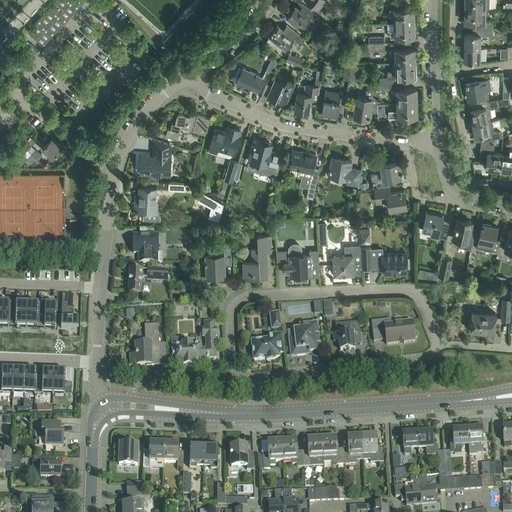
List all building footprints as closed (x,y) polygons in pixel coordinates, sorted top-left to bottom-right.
[(43,46),(84,0),(55,0),(27,31),(43,46)] [(355,12),(358,0),(343,0),(343,3),(355,12)] [(464,0),(465,8),(485,8),(490,8),(490,0),(464,0)] [(321,19),(303,4),(299,8),(295,4),(286,16),(302,29),(308,21),(315,26),(321,19)] [(414,9),(414,8),(390,9),(390,15),(394,15),(394,22),(413,22),(413,9),(414,9)] [(485,21),(485,8),(465,8),(464,22),(477,22),(477,28),(485,28),(493,29),(493,21),(485,21)] [(348,40),(350,31),(338,22),(333,28),(348,40)] [(413,22),(394,22),(388,23),(388,31),(390,31),(391,37),(415,36),(415,35),(414,35),(413,22)] [(305,39),(286,24),(283,28),(278,25),(269,36),(270,36),(265,42),(273,49),(279,43),(286,49),(292,41),(298,47),(305,39)] [(492,35),(493,29),(485,28),(477,28),(473,28),(473,34),(464,34),(464,47),(480,47),(480,35),(492,35)] [(325,47),(314,38),(310,42),(322,52),(325,47)] [(385,51),(385,43),(369,44),(369,51),(385,51)] [(480,60),(480,47),(464,47),(464,60),(480,60)] [(415,49),(415,48),(390,49),(391,56),(395,55),(395,63),(415,62),(414,49),(415,49)] [(304,60),(289,54),(287,60),(301,66),(304,60)] [(272,74),(278,59),(273,57),(266,71),(272,74)] [(415,75),(415,62),(395,63),(396,71),(387,72),(387,77),(380,77),(380,83),(398,82),(398,77),(416,76),(416,75),(415,75)] [(349,80),(351,64),(345,63),(343,79),(349,80)] [(356,81),(359,64),(351,64),(349,80),(356,81)] [(238,65),(234,75),(238,77),(236,83),(249,89),(250,85),(257,88),(257,89),(263,77),(243,67),(238,65)] [(275,77),(271,85),(267,83),(262,94),(275,99),(275,98),(278,99),(278,100),(286,103),(296,81),(288,77),(286,84),(283,82),(283,81),(275,77)] [(487,89),(485,80),(490,79),(490,78),(465,82),(468,98),(485,95),(484,89),(487,89)] [(398,82),(380,83),(376,83),(376,89),(376,90),(392,89),(392,95),(396,95),(397,103),(416,102),(415,89),(417,89),(416,88),(399,89),(398,82)] [(311,98),(317,99),(319,87),(306,85),(305,93),(297,92),(295,109),(296,109),(296,112),(302,113),(302,110),(309,111),(311,98)] [(377,103),(376,90),(376,89),(373,88),(373,90),(367,89),(366,98),(357,97),(356,107),(354,107),(353,116),(354,116),(354,114),(361,115),(361,117),(369,118),(370,107),(376,108),(376,109),(377,108),(377,103)] [(339,108),(341,92),(325,89),(322,113),(338,116),(340,108),(339,108)] [(486,108),(490,107),(501,105),(500,99),(489,100),(477,102),(478,108),(470,110),(472,123),(488,120),(486,108)] [(416,115),(416,102),(397,103),(397,110),(388,111),(389,117),(417,116),(417,115),(416,115)] [(384,103),(377,103),(377,108),(378,119),(385,119),(384,103)] [(190,117),(181,114),(180,114),(179,114),(178,114),(178,115),(177,115),(177,116),(177,117),(175,124),(172,123),(170,129),(168,128),(165,136),(177,139),(181,126),(193,130),(192,130),(206,134),(210,118),(209,118),(205,117),(205,116),(197,114),(196,117),(190,115),(190,117)] [(492,119),(488,120),(472,123),(474,135),(482,134),(483,140),(489,139),(504,137),(503,133),(500,131),(494,132),(492,119)] [(215,129),(210,146),(235,153),(240,136),(239,136),(240,130),(233,128),(231,134),(227,132),(226,131),(226,132),(215,129)] [(52,157),(62,147),(52,137),(42,148),(52,157)] [(171,144),(169,143),(154,139),(153,152),(155,152),(155,155),(141,154),(140,173),(149,173),(149,169),(170,170),(171,144)] [(254,139),(248,161),(257,163),(255,169),(276,175),(279,167),(282,153),(270,150),(272,144),(254,139)] [(500,170),(501,155),(493,154),(494,146),(489,145),(489,139),(483,140),(481,140),(479,156),(487,157),(485,168),(500,170)] [(511,147),(510,147),(509,155),(501,155),(500,170),(511,170),(511,147)] [(31,163),(40,153),(36,149),(27,159),(31,163)] [(312,172),(316,155),(293,149),(288,167),(312,172)] [(358,184),(361,169),(350,167),(351,161),(332,157),(328,175),(347,179),(347,182),(358,184)] [(233,181),(239,162),(230,159),(224,179),(233,181)] [(381,172),(371,174),(373,187),(374,187),(389,185),(388,178),(402,176),(401,172),(402,172),(402,169),(401,169),(400,160),(380,163),(381,172)] [(314,198),(318,180),(311,178),(307,197),(314,198)] [(390,192),(389,185),(374,187),(377,203),(388,201),(389,209),(406,206),(404,190),(390,192)] [(156,188),(139,187),(138,201),(135,201),(135,211),(143,211),(143,219),(160,220),(160,211),(155,210),(156,188)] [(202,192),(198,200),(211,208),(208,217),(219,220),(223,204),(202,192)] [(447,238),(451,221),(450,221),(449,224),(441,223),(443,214),(442,214),(442,215),(427,211),(426,211),(422,228),(432,230),(431,235),(447,238)] [(471,249),(475,229),(470,228),(472,221),(457,217),(455,224),(452,236),(462,238),(460,246),(471,249)] [(327,244),(326,222),(318,222),(319,245),(327,244)] [(478,242),(477,248),(485,250),(497,252),(500,240),(496,239),(499,227),(482,223),(478,242)] [(511,250),(511,229),(509,229),(505,244),(501,243),(501,240),(500,240),(497,252),(496,257),(509,260),(511,250)] [(139,263),(162,263),(162,253),(158,253),(158,235),(133,236),(133,254),(139,253),(139,263)] [(268,279),(266,252),(271,252),(270,235),(257,235),(257,247),(251,248),(252,260),(243,261),(243,277),(253,277),(253,279),(268,279)] [(225,280),(224,262),(230,262),(231,264),(230,243),(223,243),(223,249),(214,250),(214,254),(205,254),(206,278),(215,277),(215,281),(225,280)] [(288,249),(276,250),(277,266),(282,266),(283,272),(290,272),(290,276),(311,275),(310,263),(318,263),(318,250),(310,251),(310,254),(302,254),(301,247),(299,245),(296,243),(293,243),(290,245),(288,247),(288,249)] [(361,275),(360,245),(344,245),(345,255),(333,255),(333,265),(332,266),(331,268),(331,270),(332,272),(334,273),(334,275),(347,274),(347,275),(348,275),(348,274),(353,274),(353,275),(361,275)] [(382,249),(370,250),(370,246),(362,247),(363,268),(371,267),(383,266),(383,274),(407,273),(407,267),(409,267),(409,258),(407,258),(406,253),(383,254),(382,249)] [(447,277),(451,259),(443,257),(439,275),(447,277)] [(470,282),(474,266),(468,265),(464,281),(470,282)] [(147,280),(167,281),(167,271),(148,269),(148,271),(142,271),(142,270),(130,270),(128,293),(140,294),(141,278),(147,279),(147,280)] [(62,295),(61,329),(72,329),(78,329),(78,320),(72,319),(73,296),(62,295)] [(510,320),(511,299),(503,298),(502,319),(510,320)] [(331,301),(322,302),(324,318),(333,317),(331,301)] [(0,303),(0,327),(8,328),(8,315),(15,315),(16,304),(0,303)] [(8,315),(8,328),(26,329),(27,305),(16,304),(15,315),(8,315)] [(27,305),(26,329),(44,330),(44,317),(37,316),(38,305),(27,305)] [(38,305),(37,316),(44,317),(44,330),(55,330),(56,306),(38,305)] [(496,313),(472,311),(470,330),(494,332),(496,313)] [(280,328),(279,313),(270,314),(272,329),(280,328)] [(416,333),(413,332),(412,322),(391,324),(391,320),(371,322),(373,342),(386,340),(386,345),(414,342),(414,340),(417,338),(416,333)] [(216,359),(215,337),(216,337),(216,329),(214,329),(214,322),(204,322),(204,330),(202,330),(202,338),(205,337),(205,349),(200,349),(200,345),(191,346),(191,344),(182,344),(182,346),(172,347),(173,365),(183,365),(183,366),(192,366),(192,364),(201,364),(201,357),(206,356),(206,359),(216,359)] [(361,345),(359,323),(348,324),(349,332),(333,333),(334,342),(339,342),(340,351),(343,350),(343,351),(345,352),(348,352),(349,351),(349,350),(354,349),(354,346),(361,345)] [(320,351),(316,324),(299,326),(299,330),(290,331),(291,339),(289,339),(291,357),(305,355),(304,354),(309,354),(309,352),(320,351)] [(167,365),(166,344),(159,344),(158,325),(144,326),(145,343),(135,344),(135,355),(130,355),(130,366),(146,365),(146,366),(146,365),(151,365),(151,366),(167,365)] [(284,353),(281,334),(281,336),(277,336),(276,334),(267,335),(268,340),(262,341),(260,340),(258,339),(256,340),(254,341),(254,342),(251,342),(253,361),(279,358),(279,354),(284,353)] [(0,381),(0,393),(12,394),(13,370),(2,369),(1,382),(0,381)] [(13,370),(12,394),(23,394),(24,370),(13,370)] [(24,370),(23,394),(34,395),(35,383),(36,370),(24,370)] [(35,383),(34,395),(52,395),(53,371),(42,371),(42,383),(35,383)] [(53,371),(52,395),(71,396),(71,384),(64,384),(65,372),(53,371)] [(60,436),(60,432),(60,424),(41,423),(41,432),(45,432),(44,447),(63,448),(64,436),(60,436)] [(511,442),(511,426),(503,427),(504,448),(511,447),(511,442)] [(483,453),(482,428),(467,429),(468,445),(469,455),(476,455),(476,453),(483,453)] [(468,445),(467,429),(452,430),(453,433),(449,433),(450,454),(454,453),(454,455),(461,454),(460,446),(468,445)] [(431,432),(417,433),(418,448),(425,448),(425,453),(426,456),(437,455),(438,473),(445,472),(444,464),(443,452),(438,452),(437,446),(432,446),(431,432)] [(418,448),(417,433),(403,433),(405,455),(411,454),(410,449),(418,448)] [(375,436),(361,437),(362,456),(370,455),(371,463),(383,463),(382,450),(376,450),(375,435),(375,436)] [(362,456),(361,437),(348,438),(348,437),(347,437),(348,452),(342,452),(343,465),(355,464),(355,456),(362,456)] [(321,439),(322,458),(323,463),(331,463),(331,466),(332,468),(336,467),(338,465),(343,465),(342,452),(336,453),(336,438),(335,438),(335,439),(321,439)] [(322,458),(321,439),(308,440),(308,439),(308,454),(302,455),(303,467),(310,467),(309,464),(315,463),(315,458),(322,458)] [(295,441),(281,442),(282,461),(290,460),(291,465),(296,464),(296,468),(303,467),(302,455),(296,455),(296,440),(295,440),(295,441)] [(164,443),(163,443),(151,443),(151,441),(150,441),(150,454),(144,454),(144,469),(149,469),(149,462),(163,462),(164,443)] [(164,442),(163,442),(163,443),(164,443),(163,462),(177,463),(177,470),(185,470),(185,456),(177,455),(178,442),(177,442),(177,444),(164,443),(164,442)] [(203,465),(204,447),(190,446),(191,442),(190,442),(189,469),(196,469),(196,465),(203,465)] [(282,461),(281,442),(269,443),(269,442),(268,442),(269,457),(262,457),(263,470),(270,469),(270,466),(275,466),(275,461),(282,461)] [(217,470),(218,443),(217,443),(217,447),(204,447),(204,443),(204,447),(203,465),(210,465),(210,470),(217,470)] [(137,466),(138,445),(119,444),(119,449),(120,449),(119,456),(119,465),(137,466)] [(253,470),(253,453),(252,453),(252,455),(247,455),(246,447),(230,447),(231,455),(230,455),(230,457),(231,457),(231,467),(246,467),(247,470),(253,470)] [(12,449),(4,449),(0,448),(0,472),(4,472),(4,462),(11,462),(12,449)] [(60,478),(61,464),(51,464),(51,457),(33,457),(32,470),(40,470),(40,478),(60,478)] [(426,476),(418,477),(421,505),(436,503),(434,486),(424,487),(424,482),(427,481),(426,476)] [(421,505),(418,477),(410,478),(410,483),(413,482),(414,488),(405,489),(405,486),(395,486),(395,497),(400,497),(401,502),(405,501),(406,506),(421,505)] [(140,483),(127,484),(127,496),(141,495),(140,483)] [(225,505),(225,498),(225,485),(218,485),(217,505),(225,505)] [(283,511),(282,490),(274,491),(275,502),(268,502),(268,511),(283,511)] [(291,490),(282,490),(283,511),(298,511),(298,501),(291,501),(291,490)] [(150,497),(137,497),(137,503),(122,504),(123,505),(124,505),(123,511),(142,511),(142,509),(147,509),(147,504),(150,504),(150,497)] [(32,504),(32,511),(48,511),(49,509),(51,509),(51,510),(65,510),(65,503),(32,504)]
